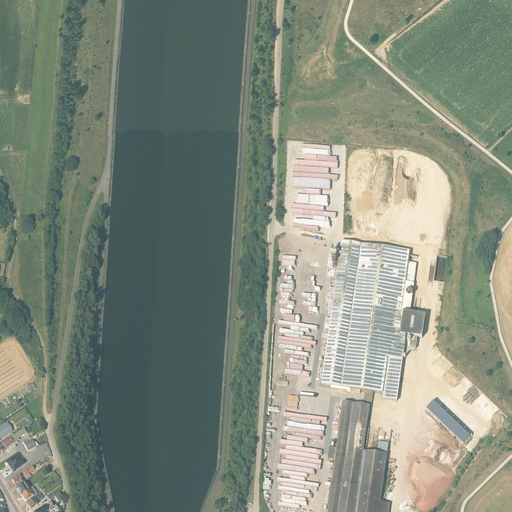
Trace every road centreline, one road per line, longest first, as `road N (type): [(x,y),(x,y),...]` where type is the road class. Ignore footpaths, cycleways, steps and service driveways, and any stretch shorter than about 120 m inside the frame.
road 1 (unclassified): [(255,511),(281,0)]
road 2 (track): [(0,179),(15,239),(7,276),(42,348)]
